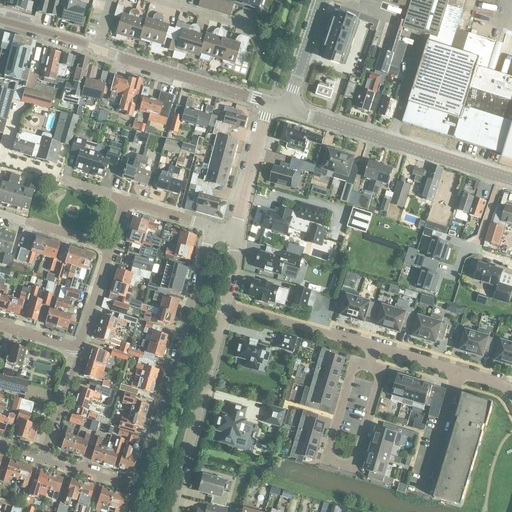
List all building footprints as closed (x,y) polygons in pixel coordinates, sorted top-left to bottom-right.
[(7,7),(8,7),(15,9),(23,11),(24,12),(24,11),(23,11),(25,4),(26,0),(30,0),(32,0),(36,1),(36,0),(9,0),(10,0),(8,7),(7,7)] [(40,0),(38,12),(46,14),(49,0),(40,0)] [(49,0),(46,14),(58,17),(60,6),(62,0),(49,0)] [(76,0),(62,0),(60,6),(65,7),(61,20),(74,23),(74,25),(82,27),(84,19),(82,18),(84,12),(74,9),(76,0)] [(199,0),(198,7),(205,9),(207,0),(199,0)] [(207,0),(205,9),(211,11),(213,0),(207,0)] [(213,0),(211,11),(217,13),(221,0),(219,0),(213,0)] [(217,13),(223,14),(227,2),(221,0),(217,13)] [(262,0),(235,0),(235,2),(257,9),(259,5),(261,6),(262,0)] [(399,0),(398,5),(409,8),(411,0),(399,0)] [(411,0),(409,8),(405,22),(403,27),(430,36),(437,38),(449,0),(448,0),(411,0)] [(511,78),(488,71),(497,43),(457,30),(466,0),(450,0),(438,38),(437,38),(430,36),(429,42),(428,42),(409,103),(403,123),(503,155),(504,155),(503,157),(504,157),(504,155),(511,157),(511,78)] [(227,2),(223,14),(230,16),(233,4),(227,2)] [(126,41),(126,42),(136,10),(135,10),(134,10),(133,10),(132,10),(132,11),(131,11),(130,12),(130,13),(129,13),(128,16),(122,14),(124,7),(118,5),(114,17),(120,19),(116,34),(127,38),(126,41)] [(139,41),(140,39),(145,21),(138,19),(139,16),(139,15),(139,14),(139,13),(139,12),(138,12),(138,11),(137,11),(136,10),(126,42),(127,42),(128,38),(139,41)] [(331,34),(325,54),(329,55),(328,60),(343,65),(344,60),(351,41),(358,21),(358,20),(360,14),(348,11),(346,17),(338,15),(331,34)] [(149,45),(150,46),(160,14),(159,14),(158,14),(157,14),(156,14),(156,15),(155,15),(154,16),(154,17),(153,17),(153,18),(152,20),(146,18),(145,21),(140,39),(151,42),(149,45)] [(165,46),(168,50),(175,29),(168,27),(169,25),(162,23),(163,21),(163,20),(163,19),(163,18),(163,17),(162,16),(162,15),(161,15),(160,15),(160,14),(150,46),(151,46),(152,42),(165,46)] [(375,70),(387,74),(388,73),(390,67),(394,54),(403,27),(405,22),(399,20),(389,52),(381,50),(375,70)] [(186,56),(186,57),(196,25),(195,25),(194,25),(193,25),(192,25),(192,26),(191,26),(190,27),(190,28),(189,28),(189,29),(188,31),(182,29),(181,31),(175,29),(168,50),(174,49),(176,49),(175,51),(186,54),(186,56)] [(199,56),(200,54),(200,53),(205,36),(198,34),(199,32),(199,31),(199,30),(199,29),(199,28),(199,27),(198,27),(198,26),(197,26),(196,25),(186,57),(187,57),(188,53),(199,56)] [(209,60),(210,61),(220,29),(219,29),(218,29),(217,29),(216,29),(216,30),(215,30),(214,30),(214,31),(214,32),(213,32),(213,33),(212,35),(206,33),(205,36),(200,53),(200,54),(211,57),(209,60)] [(212,57),(223,60),(229,40),(222,38),(223,36),(223,35),(223,34),(223,33),(223,32),(222,31),(222,30),(221,30),(220,30),(220,29),(210,61),(211,61),(212,57)] [(4,34),(0,49),(3,50),(0,59),(0,78),(17,83),(18,83),(19,81),(26,83),(28,74),(29,74),(30,71),(29,71),(36,43),(30,41),(4,34)] [(235,42),(229,40),(223,60),(222,62),(234,66),(234,64),(241,66),(249,38),(242,36),(241,36),(239,36),(238,37),(237,38),(236,39),(236,40),(235,42)] [(372,48),(370,56),(375,58),(378,50),(372,48)] [(59,65),(61,55),(56,53),(56,52),(50,50),(50,52),(48,51),(42,74),(41,78),(55,81),(56,77),(56,76),(58,71),(59,66),(59,65)] [(59,65),(59,66),(67,67),(72,68),(74,58),(61,55),(59,65)] [(79,57),(76,70),(86,72),(90,59),(79,57)] [(65,78),(66,73),(67,67),(59,66),(58,71),(56,76),(65,78)] [(97,103),(101,104),(103,94),(106,85),(92,82),(95,68),(89,66),(80,99),(87,100),(87,104),(89,106),(93,107),(96,106),(97,103)] [(399,70),(390,67),(388,73),(397,76),(399,70)] [(76,70),(73,82),(83,85),(86,72),(76,70)] [(357,108),(369,112),(375,95),(381,77),(372,73),(370,80),(373,81),(370,92),(362,90),(357,108)] [(29,74),(28,74),(26,83),(25,88),(34,91),(37,76),(29,74)] [(115,76),(110,97),(121,100),(122,96),(133,99),(135,91),(139,92),(142,80),(135,78),(135,81),(127,78),(126,79),(115,76)] [(17,83),(0,78),(0,119),(7,121),(17,83)] [(83,85),(73,82),(72,86),(66,84),(64,94),(65,94),(64,98),(70,100),(72,96),(80,98),(83,85)] [(334,91),(329,89),(330,86),(320,82),(316,95),(331,100),(334,91)] [(344,97),(352,99),(357,85),(349,83),(344,97)] [(54,96),(34,91),(25,88),(21,102),(50,110),(54,96)] [(139,111),(149,114),(153,100),(147,98),(149,89),(143,88),(141,97),(143,97),(139,111)] [(380,100),(384,102),(380,116),(392,119),(397,103),(386,100),(388,93),(383,91),(380,100)] [(168,119),(172,105),(174,97),(160,93),(158,101),(153,100),(149,114),(159,117),(168,119)] [(121,100),(118,108),(118,110),(125,112),(124,116),(135,119),(137,113),(133,112),(135,106),(131,105),(133,99),(122,96),(121,100)] [(195,127),(199,112),(191,110),(194,101),(187,99),(182,118),(174,116),(169,132),(177,134),(180,123),(195,127)] [(205,114),(199,112),(195,127),(206,130),(210,115),(210,113),(212,114),(214,108),(207,106),(205,114)] [(216,122),(214,128),(227,132),(228,126),(243,130),(246,117),(241,116),(242,112),(225,108),(224,112),(226,112),(223,124),(216,122)] [(42,135),(42,136),(41,138),(41,139),(31,136),(19,133),(18,136),(17,140),(15,139),(12,152),(35,159),(56,165),(62,144),(70,147),(73,136),(79,118),(61,113),(53,136),(52,141),(51,141),(52,138),(51,136),(44,134),(42,135)] [(286,126),(282,141),(288,143),(287,148),(296,151),(298,146),(305,148),(307,140),(322,145),(325,138),(309,133),(286,126)] [(146,127),(145,133),(153,136),(155,130),(146,127)] [(217,136),(214,147),(235,153),(238,141),(225,137),(227,132),(214,128),(212,135),(217,136)] [(128,143),(137,145),(138,141),(140,134),(132,131),(128,143)] [(75,170),(89,174),(95,152),(84,149),(86,141),(75,138),(70,154),(79,156),(75,170)] [(171,141),(166,139),(163,150),(168,152),(171,141)] [(183,143),(180,151),(194,155),(196,147),(191,146),(183,143)] [(95,152),(89,174),(103,178),(107,165),(115,167),(119,151),(109,148),(108,148),(107,146),(105,145),(103,144),(101,144),(99,145),(98,145),(98,144),(97,144),(95,152)] [(214,147),(211,159),(232,164),(235,153),(214,147)] [(142,157),(134,182),(140,184),(139,186),(145,187),(145,185),(147,186),(150,174),(143,171),(145,165),(146,165),(148,159),(150,152),(144,150),(142,157)] [(334,179),(342,152),(335,150),(335,152),(329,150),(328,153),(321,151),(313,176),(321,179),(322,176),(326,177),(328,172),(335,174),(334,179)] [(352,169),(354,161),(355,158),(349,156),(350,154),(342,152),(334,179),(347,183),(346,183),(354,186),(358,171),(352,169)] [(122,178),(134,182),(142,157),(136,155),(134,161),(128,159),(122,178)] [(291,188),(295,172),(301,174),(302,170),(310,172),(312,164),(293,158),(290,171),(275,167),(271,182),(291,188)] [(202,169),(208,170),(228,176),(232,164),(211,159),(209,165),(203,164),(202,169)] [(370,195),(372,196),(381,166),(369,162),(365,178),(373,180),(371,185),(370,185),(368,192),(370,193),(370,195)] [(413,175),(416,176),(427,179),(427,178),(440,182),(444,169),(432,165),(429,174),(425,172),(426,171),(415,168),(413,175)] [(156,189),(167,192),(175,168),(169,166),(167,174),(160,172),(159,176),(156,189)] [(381,166),(372,196),(375,197),(376,194),(378,195),(380,188),(381,183),(389,185),(393,170),(381,166)] [(175,168),(167,192),(179,196),(183,183),(175,181),(177,175),(178,176),(180,170),(175,168)] [(198,180),(196,186),(200,187),(209,190),(210,184),(225,188),(228,176),(208,170),(205,182),(198,180)] [(0,189),(0,202),(7,205),(16,176),(11,174),(8,185),(2,183),(0,189)] [(7,205),(17,208),(23,189),(17,187),(20,177),(16,176),(7,205)] [(427,179),(416,176),(414,182),(425,186),(421,199),(433,203),(440,182),(427,178),(427,179)] [(23,189),(17,208),(28,211),(34,192),(35,193),(38,182),(32,180),(29,191),(23,189)] [(392,201),(405,206),(411,187),(398,182),(392,201)] [(200,187),(196,186),(190,185),(189,189),(195,190),(194,193),(199,194),(196,206),(197,206),(195,212),(214,217),(215,211),(216,211),(220,199),(207,196),(209,190),(200,187)] [(319,188),(313,186),(311,192),(317,194),(319,188)] [(463,194),(455,217),(468,221),(470,215),(475,198),(473,197),(474,196),(465,193),(464,194),(463,194)] [(350,196),(343,194),(340,202),(348,204),(350,196)] [(358,194),(355,206),(368,210),(371,198),(358,194)] [(475,198),(470,215),(481,219),(486,202),(475,198)] [(384,200),(381,211),(387,213),(391,202),(384,200)] [(290,227),(310,232),(312,226),(320,228),(325,211),(302,205),(300,214),(284,210),(283,213),(280,215),(270,212),(265,229),(278,233),(279,235),(284,236),(286,235),(287,236),(290,227)] [(506,223),(511,224),(511,207),(506,206),(504,214),(497,212),(493,226),(504,229),(506,223)] [(347,228),(366,234),(372,215),(353,209),(347,228)] [(130,229),(130,231),(145,235),(147,229),(156,231),(157,226),(154,225),(148,223),(150,218),(143,216),(142,221),(133,218),(132,224),(130,224),(129,228),(130,229)] [(490,225),(485,241),(499,245),(504,229),(493,226),(490,225)] [(312,226),(310,232),(307,242),(321,246),(326,230),(320,228),(312,226)] [(179,238),(178,245),(193,249),(196,237),(164,228),(161,241),(171,243),(173,237),(179,238)] [(417,254),(415,260),(429,265),(431,259),(440,262),(441,259),(445,261),(449,247),(445,245),(446,243),(437,240),(439,234),(448,236),(425,228),(423,236),(432,239),(427,257),(417,254)] [(145,235),(130,231),(126,243),(141,247),(141,246),(149,249),(151,245),(158,247),(160,240),(145,235)] [(4,233),(0,248),(0,252),(5,254),(2,264),(8,266),(11,255),(10,255),(15,236),(4,233)] [(35,254),(43,256),(48,241),(31,236),(26,251),(29,252),(26,264),(32,266),(35,254)] [(48,241),(43,256),(51,259),(48,271),(53,272),(57,260),(56,260),(60,245),(48,241)] [(289,244),(287,252),(302,257),(305,248),(289,244)] [(193,249),(178,245),(176,252),(167,249),(165,255),(190,261),(193,249)] [(68,277),(73,279),(81,252),(69,248),(65,264),(71,266),(68,277)] [(410,248),(404,264),(413,267),(422,270),(416,289),(430,293),(430,291),(434,292),(439,277),(435,276),(436,274),(427,271),(429,265),(415,260),(417,254),(418,251),(410,248)] [(272,249),(270,255),(261,252),(260,255),(258,255),(255,264),(257,265),(256,268),(266,271),(265,272),(273,274),(273,273),(281,275),(296,279),(299,269),(300,269),(303,258),(302,257),(287,252),(284,252),(284,253),(272,249)] [(145,251),(144,256),(148,258),(155,260),(157,254),(145,251)] [(73,279),(70,289),(81,292),(83,285),(77,283),(82,269),(88,271),(93,255),(81,252),(73,279)] [(147,260),(135,257),(134,259),(133,259),(131,267),(141,270),(151,273),(155,260),(148,258),(147,260)] [(474,280),(497,287),(493,299),(508,304),(511,291),(511,287),(499,284),(503,271),(479,263),(474,280)] [(60,264),(55,278),(61,280),(66,266),(60,264)] [(187,269),(168,264),(164,276),(184,281),(187,269)] [(13,265),(11,270),(21,273),(23,268),(13,265)] [(118,270),(114,282),(129,287),(131,280),(140,283),(141,279),(149,281),(151,273),(141,270),(139,277),(118,270)] [(48,274),(46,282),(54,284),(55,276),(48,274)] [(181,294),(184,281),(164,276),(161,289),(181,294)] [(0,298),(0,311),(8,314),(12,299),(4,296),(7,288),(4,287),(6,281),(0,278),(0,296),(1,297),(0,298)] [(252,283),(249,293),(251,293),(250,296),(259,298),(258,301),(268,304),(268,301),(275,303),(276,302),(281,303),(285,291),(279,290),(280,288),(272,286),(272,284),(265,282),(264,283),(255,281),(254,283),(252,283)] [(123,298),(122,304),(128,306),(133,289),(129,287),(114,282),(110,294),(123,298)] [(47,283),(41,306),(49,308),(52,296),(55,285),(47,283)] [(61,286),(58,299),(64,301),(65,297),(68,288),(61,286)] [(31,296),(30,301),(29,305),(31,305),(27,319),(37,322),(42,301),(35,299),(38,288),(33,287),(32,291),(31,296)] [(25,300),(30,301),(31,296),(32,291),(22,288),(19,301),(12,299),(8,314),(19,317),(21,309),(22,310),(25,300)] [(81,292),(70,289),(68,288),(65,297),(78,301),(81,292)] [(299,288),(294,306),(307,309),(312,291),(299,288)] [(352,319),(358,299),(341,294),(337,308),(343,310),(341,316),(352,319)] [(162,303),(160,310),(175,314),(179,302),(154,295),(153,301),(162,303)] [(46,325),(57,328),(64,301),(58,299),(55,310),(50,309),(46,325)] [(358,299),(352,319),(364,323),(366,317),(372,319),(377,304),(358,299)] [(64,301),(57,328),(67,331),(72,315),(67,314),(70,303),(64,301)] [(129,307),(128,306),(122,304),(114,302),(111,312),(126,316),(129,307)] [(448,303),(446,311),(457,314),(457,313),(463,315),(465,309),(459,307),(448,303)] [(388,330),(394,309),(377,304),(372,319),(378,321),(377,326),(388,330)] [(402,328),(408,330),(412,315),(414,310),(396,305),(394,309),(388,330),(400,333),(402,328)] [(164,326),(164,324),(172,326),(175,314),(160,310),(153,308),(149,322),(164,326)] [(103,315),(100,327),(115,332),(117,325),(125,327),(127,323),(130,324),(129,328),(135,329),(137,321),(119,315),(118,320),(103,315)] [(424,340),(430,320),(412,315),(408,330),(414,331),(412,337),(424,340)] [(431,315),(430,320),(424,340),(436,344),(437,338),(444,340),(448,325),(442,323),(443,319),(431,315)] [(152,336),(150,343),(166,348),(169,337),(161,335),(163,328),(147,323),(144,334),(152,336)] [(115,332),(100,327),(96,339),(120,347),(121,342),(112,340),(115,332)] [(460,351),(471,354),(477,334),(459,329),(455,344),(461,345),(460,351)] [(276,348),(293,353),(297,338),(280,334),(276,348)] [(495,339),(477,334),(471,354),(483,358),(485,352),(491,354),(495,339)] [(511,347),(511,344),(495,339),(491,354),(497,356),(495,361),(507,365),(511,347)] [(147,353),(163,358),(164,355),(165,355),(167,349),(166,349),(166,348),(150,343),(143,341),(141,347),(145,348),(144,352),(144,353),(147,353)] [(261,365),(266,348),(241,341),(239,346),(238,346),(236,352),(238,352),(236,358),(245,360),(243,367),(250,369),(252,362),(261,365)] [(122,343),(119,352),(127,355),(130,346),(122,343)] [(6,364),(5,369),(14,372),(16,366),(22,367),(22,366),(26,367),(28,366),(29,362),(28,360),(24,359),(26,349),(12,346),(9,358),(7,357),(6,364)] [(93,349),(88,363),(101,367),(105,368),(110,354),(93,349)] [(317,365),(340,372),(341,371),(340,370),(341,366),(342,366),(344,359),(328,355),(329,351),(321,349),(317,365)] [(111,356),(127,361),(128,355),(127,355),(119,352),(112,350),(111,356)] [(49,360),(51,353),(42,351),(40,358),(49,360)] [(136,377),(141,378),(156,382),(159,371),(146,367),(147,361),(143,360),(139,359),(136,369),(138,369),(136,377)] [(101,367),(88,363),(84,377),(101,382),(103,376),(99,374),(101,367)] [(317,365),(313,377),(337,384),(337,383),(336,382),(337,378),(339,378),(340,372),(317,365)] [(14,372),(5,369),(3,376),(0,374),(0,389),(26,396),(29,382),(13,378),(14,372)] [(402,404),(410,379),(399,376),(397,381),(391,379),(387,394),(391,396),(393,396),(391,401),(402,404)] [(337,384),(313,377),(309,389),(333,396),(334,395),(333,394),(334,390),(335,390),(337,384)] [(156,382),(141,378),(139,386),(132,384),(131,388),(152,394),(156,382)] [(412,407),(420,382),(410,379),(402,404),(404,399),(414,402),(412,407)] [(431,385),(420,382),(412,407),(423,410),(425,406),(431,407),(435,392),(429,391),(431,385)] [(80,388),(77,398),(91,402),(93,398),(99,400),(100,395),(116,400),(118,393),(112,391),(112,390),(110,389),(102,387),(96,385),(94,393),(80,388)] [(437,387),(435,392),(445,395),(447,390),(437,387)] [(333,396),(309,389),(304,407),(319,411),(321,405),(329,408),(330,402),(331,402),(333,396)] [(149,405),(134,401),(136,396),(125,393),(122,404),(132,407),(131,413),(145,417),(146,417),(149,405)] [(434,498),(461,506),(484,432),(482,432),(484,426),(487,427),(493,404),(463,395),(456,418),(458,418),(455,428),(456,428),(457,425),(460,426),(438,499),(435,498),(436,495),(435,495),(434,498)] [(91,402),(77,398),(74,407),(78,408),(76,416),(86,419),(88,411),(100,415),(101,410),(90,406),(91,402)] [(20,412),(15,425),(20,427),(16,437),(33,442),(36,434),(30,432),(33,424),(28,423),(31,414),(29,414),(32,404),(22,401),(18,412),(20,412)] [(1,404),(0,407),(0,432),(4,433),(7,424),(12,426),(15,416),(4,412),(6,405),(1,404)] [(246,409),(231,405),(229,412),(229,413),(231,413),(230,417),(220,414),(219,417),(217,417),(215,427),(217,428),(216,431),(223,433),(220,442),(234,446),(237,437),(241,438),(241,436),(249,439),(253,427),(244,425),(246,421),(243,421),(246,409)] [(265,423),(280,427),(285,412),(269,407),(265,423)] [(303,411),(298,429),(321,436),(323,430),(322,430),(324,424),(316,421),(318,415),(303,411)] [(145,418),(145,417),(131,413),(128,420),(122,418),(119,429),(120,429),(130,432),(134,434),(136,427),(142,429),(143,424),(145,423),(146,419),(145,418)] [(108,426),(110,420),(89,414),(87,419),(108,426)] [(72,415),(69,423),(81,426),(83,419),(72,415)] [(92,421),(89,431),(95,433),(98,423),(92,421)] [(374,439),(399,446),(402,436),(397,434),(399,428),(384,424),(382,430),(377,428),(374,439)] [(107,427),(105,434),(111,436),(114,429),(107,427)] [(61,449),(73,453),(77,438),(70,436),(72,429),(68,428),(61,449)] [(118,435),(128,438),(129,433),(130,432),(120,429),(118,435)] [(294,441),(318,448),(320,442),(319,442),(320,437),(321,437),(321,436),(298,429),(294,441)] [(128,438),(128,439),(126,442),(132,444),(133,439),(138,441),(140,436),(129,433),(128,438)] [(77,438),(73,453),(84,456),(91,435),(86,434),(84,440),(77,438)] [(91,461),(103,464),(107,449),(100,447),(103,439),(98,437),(91,461)] [(114,467),(119,453),(121,452),(125,440),(117,438),(115,445),(109,443),(107,449),(103,464),(114,467)] [(370,449),(391,455),(394,445),(399,447),(399,446),(374,439),(370,449)] [(318,448),(294,441),(289,457),(296,460),(295,462),(301,464),(303,457),(314,461),(316,454),(315,454),(316,449),(317,449),(318,448)] [(133,449),(130,448),(125,446),(119,467),(120,467),(120,469),(124,471),(126,469),(133,471),(137,459),(131,456),(133,449)] [(391,455),(370,449),(367,460),(388,466),(391,455)] [(388,466),(367,460),(364,470),(370,472),(368,478),(383,483),(388,466)] [(10,477),(17,479),(21,464),(10,461),(3,482),(8,483),(10,477)] [(21,464),(17,479),(24,482),(22,488),(26,489),(33,468),(21,464)] [(37,482),(32,480),(28,493),(25,505),(31,507),(35,494),(45,497),(47,490),(52,476),(40,472),(37,482)] [(211,504),(225,508),(229,494),(224,493),(223,489),(225,481),(223,481),(222,478),(218,477),(216,479),(203,475),(202,480),(201,483),(200,483),(200,484),(201,485),(200,488),(199,492),(213,496),(211,504)] [(52,476),(47,490),(54,492),(52,499),(57,500),(63,479),(52,476)] [(77,502),(78,497),(83,483),(71,480),(64,503),(69,505),(71,500),(77,502)] [(83,483),(78,497),(85,500),(83,506),(88,508),(94,487),(83,483)] [(106,511),(107,511),(109,507),(114,493),(102,489),(95,510),(100,511),(101,510),(106,511)] [(20,504),(25,505),(28,493),(24,492),(20,504)] [(114,493),(109,507),(115,509),(114,511),(119,511),(125,496),(114,493)]
